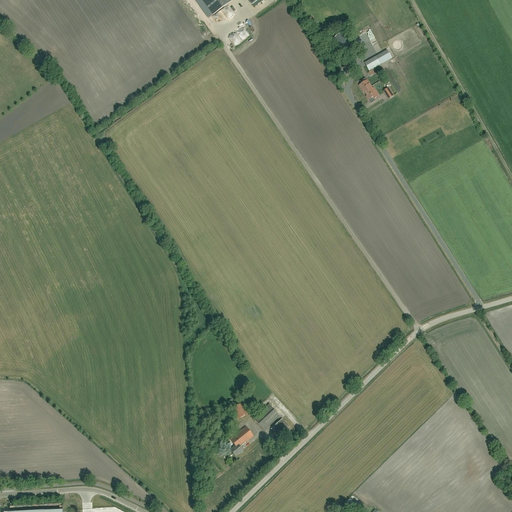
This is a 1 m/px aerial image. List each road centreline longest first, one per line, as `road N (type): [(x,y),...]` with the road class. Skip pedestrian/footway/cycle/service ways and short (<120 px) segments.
road 1 (unclassified): [(511,298),(420,329),(232,511)]
road 2 (unclassified): [(143,511),(97,490),(0,494)]
